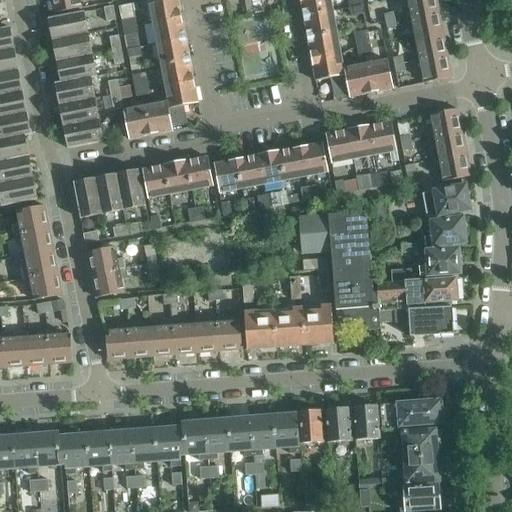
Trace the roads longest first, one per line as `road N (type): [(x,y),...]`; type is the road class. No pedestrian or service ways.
road 1 (unclassified): [(100,396),(492,367)]
road 2 (residential): [(504,320),(507,228),(480,84)]
road 3 (residential): [(100,396),(59,175)]
road 4 (residential): [(59,175),(21,0)]
road 5 (residential): [(312,117),(480,84)]
road 6 (residential): [(223,133),(203,147),(59,175)]
road 7 (residential): [(223,133),(201,6),(236,0)]
road 8 (residential): [(497,511),(492,367)]
